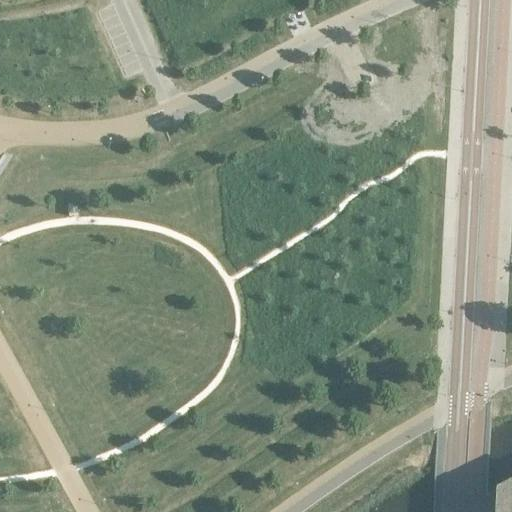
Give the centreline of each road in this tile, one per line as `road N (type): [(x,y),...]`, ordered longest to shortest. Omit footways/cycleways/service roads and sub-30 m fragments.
road 1 (residential): [(455,431),(478,0)]
road 2 (residential): [(128,0),(179,110),(396,0)]
